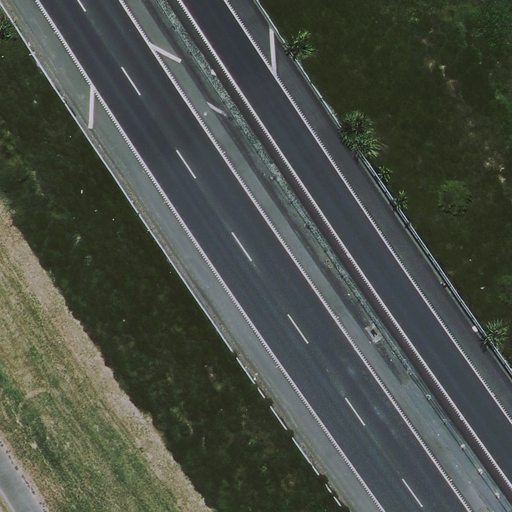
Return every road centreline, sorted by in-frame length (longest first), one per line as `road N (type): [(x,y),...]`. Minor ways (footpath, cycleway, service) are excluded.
road 1 (motorway): [(448,511),(89,0)]
road 2 (motorway): [(225,0),(364,222),(511,423)]
